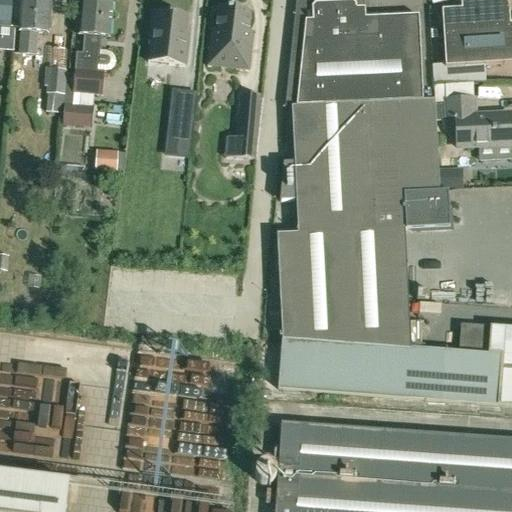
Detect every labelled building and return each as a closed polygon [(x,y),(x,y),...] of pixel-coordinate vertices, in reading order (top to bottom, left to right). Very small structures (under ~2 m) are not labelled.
[(0,0),(0,26),(9,27),(11,0),(0,0)] [(48,34),(50,0),(21,0),(19,32),(22,32),(21,53),(34,54),(36,34),(48,34)] [(511,24),(510,25),(509,7),(505,0),(479,0),(479,3),(460,4),(461,10),(442,11),(445,68),(443,68),(444,82),(484,82),(484,66),(511,63),(511,24)] [(63,115),(62,127),(91,129),(93,108),(79,107),(80,94),(101,96),(103,74),(97,73),(97,71),(103,71),(109,70),(112,67),(113,63),(113,58),(109,54),(105,52),(99,52),(100,37),(109,38),(112,5),(82,2),(79,35),(85,36),(83,55),(77,55),(75,74),(67,74),(65,96),(63,115)] [(423,102),(422,81),(418,16),(365,18),(365,8),(356,9),(356,5),(353,2),(315,4),(312,7),(312,21),(305,22),(299,76),(287,74),(284,106),(423,102)] [(210,43),(207,68),(248,72),(253,33),(248,33),(250,14),(232,11),(232,9),(226,9),(226,11),(218,10),(214,43),(210,43)] [(183,48),(187,16),(154,13),(148,63),(184,68),(187,48),(183,48)] [(47,95),(45,114),(63,115),(65,96),(64,96),(66,70),(49,68),(46,95),(47,95)] [(475,116),(474,99),(446,100),(446,102),(434,103),(435,121),(447,120),(447,122),(456,122),(457,148),(511,145),(511,131),(511,114),(475,116)] [(435,121),(434,103),(434,101),(423,102),(284,106),(284,110),(291,109),(294,163),(283,164),(279,202),(296,201),(297,235),(276,236),(281,341),(278,390),(511,405),(511,328),(461,324),(459,351),(410,349),(404,230),(405,230),(449,228),(448,192),(439,193),(439,191),(438,171),(435,121)] [(171,113),(167,152),(190,154),(194,116),(171,113)] [(225,154),(255,157),(258,116),(238,114),(236,137),(226,136),(225,154)] [(122,172),(124,161),(111,161),(112,155),(96,154),(95,172),(110,173),(111,171),(122,172)] [(449,170),(438,171),(439,191),(450,191),(449,170)] [(511,511),(511,440),(281,424),(274,511),(511,511)] [(0,511),(64,511),(68,485),(0,475),(0,511)]
